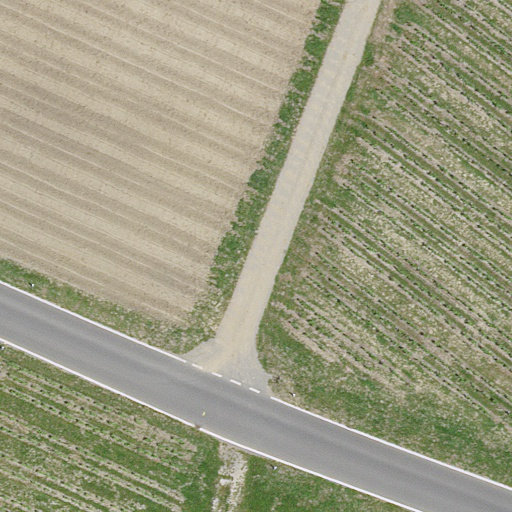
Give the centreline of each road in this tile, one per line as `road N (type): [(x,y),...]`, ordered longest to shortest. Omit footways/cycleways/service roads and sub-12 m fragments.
road 1 (tertiary): [(0,308),(214,405),(500,511)]
road 2 (track): [(367,0),(214,405)]
